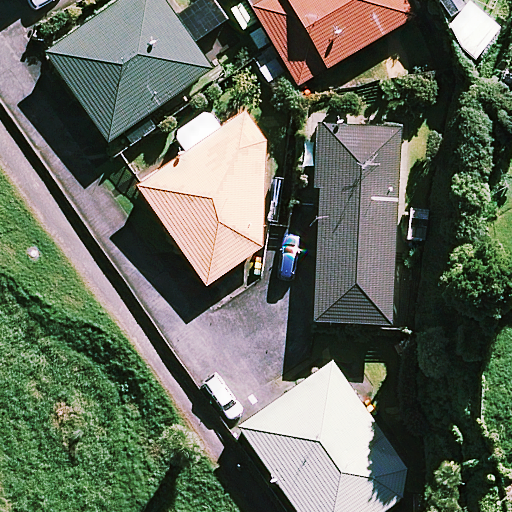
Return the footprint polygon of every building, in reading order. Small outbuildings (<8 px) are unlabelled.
[(101,140),(204,70),(189,47),(223,24),(206,0),(198,0),(170,19),(156,0),(116,0),(40,51),(101,140)] [(408,17),(397,0),(257,0),(247,6),(292,84),(408,17)] [(494,32),(465,2),(440,27),(469,57),(494,32)] [(258,138),(238,108),(210,126),(200,112),(167,134),(179,152),(131,185),(216,309),(257,281),(241,257),(257,246),(258,138)] [(304,320),(385,324),(389,243),(426,245),(427,215),(390,213),(394,129),(313,125),(304,320)] [(366,511),(412,482),(330,359),(246,415),(311,511),(366,511)]
